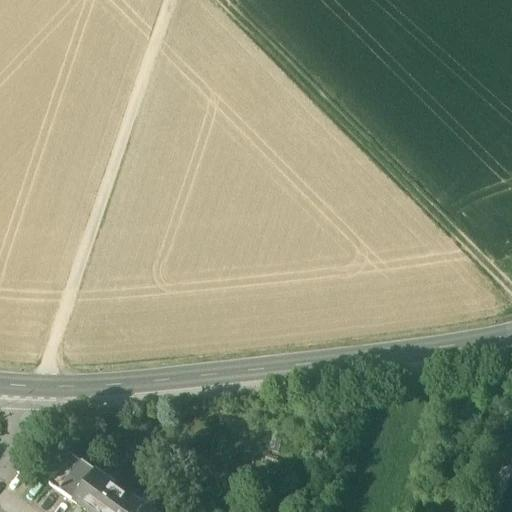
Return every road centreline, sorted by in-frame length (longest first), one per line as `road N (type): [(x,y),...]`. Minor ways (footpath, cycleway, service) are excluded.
road 1 (secondary): [(40,388),(296,367),(511,335)]
road 2 (track): [(169,0),(40,388)]
road 3 (track): [(511,289),(225,0)]
